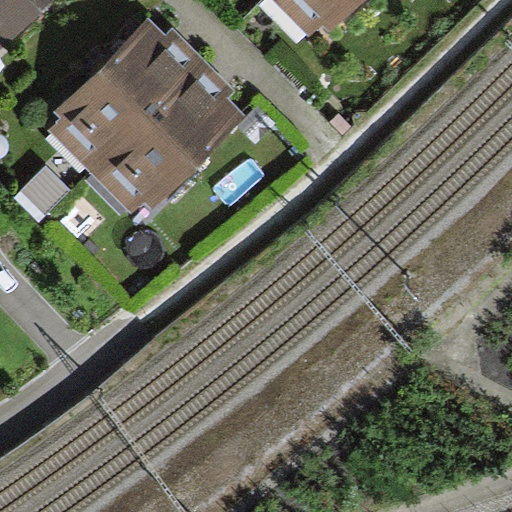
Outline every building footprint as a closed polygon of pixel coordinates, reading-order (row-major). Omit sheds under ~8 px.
[(0,0),(0,48),(49,0),(0,0)] [(272,0),(308,36),(320,25),(330,35),(365,0),(272,0)] [(87,170),(194,64),(173,43),(165,35),(149,19),(54,112),(61,118),(49,131),(87,170)] [(173,28),(165,35),(173,43),(194,64),(213,83),(228,98),(236,92),(173,28)] [(194,64),(87,170),(133,215),(145,203),(151,209),(245,115),(228,98),(213,83),(194,64)]
